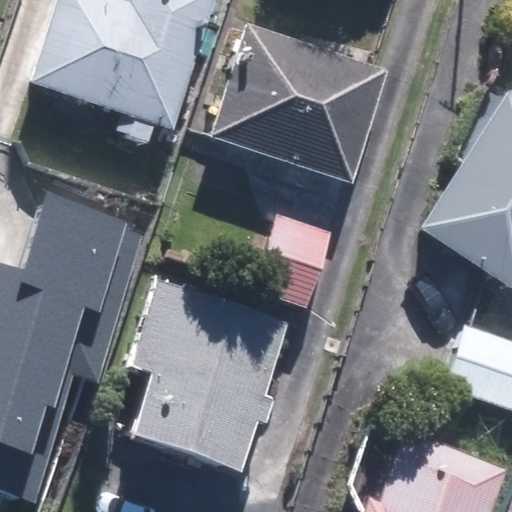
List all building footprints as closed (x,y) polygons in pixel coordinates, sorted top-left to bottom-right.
[(122,0),(47,0),(21,84),(164,130),(205,0),(123,0),(122,0)] [(378,72),(237,25),(199,138),(340,185),(378,72)] [(511,282),(511,97),(503,91),(410,227),(506,292),(511,282)] [(129,220),(48,195),(23,274),(0,266),(0,490),(35,502),(75,376),(99,384),(147,233),(127,227),(129,220)] [(297,304),(321,234),(270,217),(247,287),(297,304)] [(224,469),(273,324),(148,282),(121,363),(140,369),(118,433),(224,469)] [(511,348),(459,330),(438,388),(511,414),(511,348)] [(480,511),(496,469),(391,431),(361,511),(480,511)]
